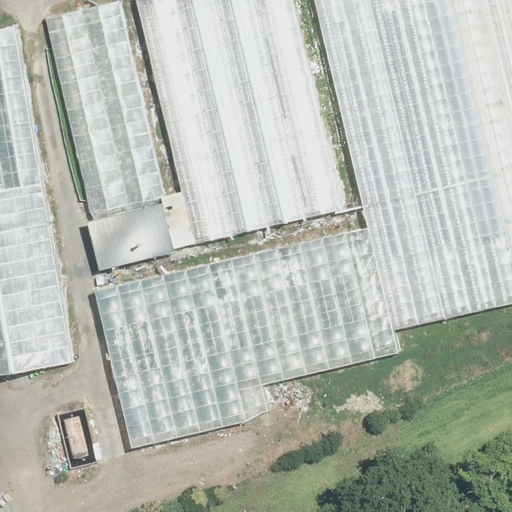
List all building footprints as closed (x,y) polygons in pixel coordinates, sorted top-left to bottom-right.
[(123,0),(48,0),(40,2),(88,213),(168,195),(123,0)] [(511,0),(315,0),(366,222),(94,284),(132,447),(272,414),(265,385),(404,353),(398,327),(511,301),(511,0)] [(304,0),(132,0),(192,239),(354,199),(304,0)] [(17,17),(0,20),(0,369),(77,356),(17,17)] [(165,204),(90,221),(100,264),(175,248),(165,204)]
